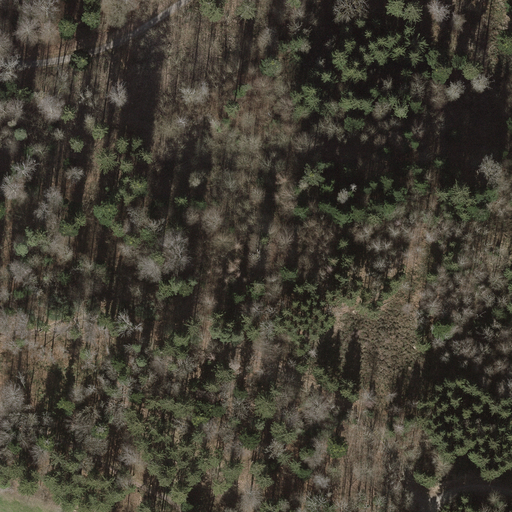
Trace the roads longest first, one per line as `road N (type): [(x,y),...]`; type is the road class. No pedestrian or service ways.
road 1 (track): [(240,351),(353,409),(433,511)]
road 2 (track): [(0,63),(65,60),(115,46),(187,0)]
